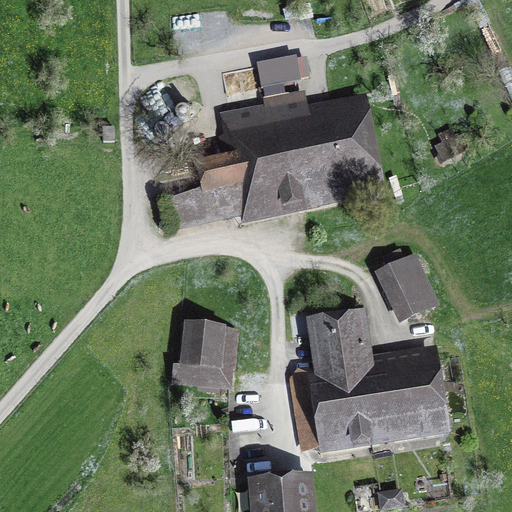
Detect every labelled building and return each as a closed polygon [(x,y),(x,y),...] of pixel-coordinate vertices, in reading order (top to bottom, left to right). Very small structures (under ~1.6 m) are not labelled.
[(311,72),(308,56),(257,66),(260,82),(311,72)] [(370,184),(355,111),(224,139),(229,163),(202,169),(207,189),(164,202),(170,229),(219,219),(218,216),(370,184)] [(115,142),(114,128),(103,129),(103,143),(115,142)] [(436,148),(443,162),(461,153),(455,139),(436,148)] [(435,305),(414,260),(386,272),(408,318),(435,305)] [(292,384),(302,445),(438,424),(429,363),(368,372),(360,317),(313,324),(322,380),(292,384)] [(234,333),(217,329),(216,335),(192,333),(189,362),(184,361),(184,370),(175,370),(174,380),(229,386),(234,333)] [(248,482),(250,511),(305,511),(304,486),(260,490),(259,481),(248,482)] [(380,496),(382,510),(402,507),(400,493),(380,496)]
